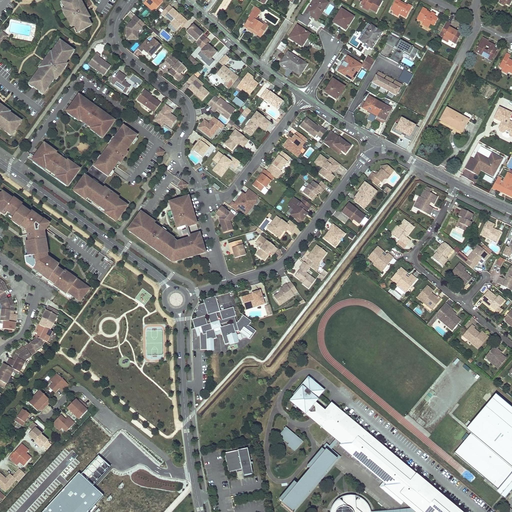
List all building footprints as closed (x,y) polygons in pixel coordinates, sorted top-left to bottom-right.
[(74,26),(78,33),(91,26),(88,19),(90,18),(88,15),(87,16),(85,12),(86,12),(84,8),(83,8),(81,5),(82,4),(81,1),(79,2),(77,0),(66,0),(62,3),(65,9),(64,10),(65,13),(66,12),(68,16),(66,17),(68,21),(69,21),(71,24),(70,25),(72,28),(74,26)] [(146,0),(147,0),(144,4),(154,13),(163,3),(160,0),(146,0)] [(314,18),(326,1),(323,0),(313,0),(305,13),(314,18)] [(376,0),(362,0),(366,2),(364,6),(363,8),(368,11),(369,9),(376,12),(382,2),(378,0),(377,0),(377,1),(376,0)] [(400,0),(395,0),(392,6),(396,8),(394,12),(393,14),(398,16),(399,14),(406,18),(412,7),(408,5),(407,6),(400,1),(400,0)] [(317,20),(328,3),(326,1),(314,18),(317,20)] [(255,18),(260,10),(254,7),(249,16),(251,17),(244,27),(249,30),(250,29),(256,32),(255,33),(260,37),(266,27),(255,20),(256,18),(255,18)] [(427,10),(422,8),(417,18),(424,22),(422,24),(429,28),(431,24),(434,25),(438,18),(435,17),(436,14),(431,12),(431,13),(430,14),(426,12),(427,10)] [(184,22),(178,16),(179,15),(172,10),(165,18),(171,23),(170,24),(177,31),(180,27),(184,22)] [(346,30),(354,18),(341,10),(335,19),(340,22),(343,25),(342,27),(346,30)] [(182,29),(187,23),(179,15),(178,16),(184,22),(180,27),(182,29)] [(146,24),(136,16),(133,20),(134,20),(131,23),(132,24),(130,26),(129,25),(127,27),(128,39),(138,39),(138,31),(142,28),(146,24)] [(267,26),(256,18),(255,20),(266,27),(267,26)] [(449,28),(451,24),(447,22),(442,32),(445,34),(443,37),(442,39),(448,42),(449,40),(456,44),(461,33),(457,31),(456,32),(449,28)] [(372,48),(382,32),(371,25),(361,41),(372,48)] [(199,46),(206,40),(202,36),(203,35),(193,26),(186,33),(196,42),(196,43),(199,46)] [(306,39),(309,34),(297,27),(289,39),(299,45),(302,40),(304,37),(306,39)] [(0,46),(0,47),(9,37),(3,32),(0,34),(0,46)] [(390,60),(398,64),(403,53),(414,59),(419,50),(389,35),(385,43),(396,49),(390,60)] [(488,41),(482,38),(475,52),(488,59),(489,56),(492,58),(497,50),(494,48),(495,46),(488,42),(488,41)] [(147,40),(138,49),(143,53),(144,51),(151,57),(162,46),(154,39),(151,43),(147,40)] [(210,43),(206,39),(206,40),(199,46),(197,49),(201,52),(200,53),(210,61),(217,53),(213,50),(211,48),(208,45),(210,43)] [(134,52),(140,45),(136,42),(131,50),(134,52)] [(282,52),(286,45),(281,42),(276,49),(282,52)] [(32,86),(40,92),(42,89),(45,91),(72,55),(69,53),(71,50),(63,44),(60,47),(58,45),(45,61),(31,81),(34,83),(32,86)] [(388,56),(392,49),(386,46),(382,53),(388,56)] [(300,74),(306,64),(288,52),(282,61),(300,74)] [(97,53),(89,64),(105,75),(111,66),(99,57),(101,55),(97,53)] [(510,56),(506,53),(501,63),(504,65),(502,69),(501,71),(507,74),(508,71),(511,73),(511,61),(508,59),(510,56)] [(225,55),(220,60),(225,64),(229,59),(225,55)] [(187,60),(195,66),(198,62),(190,56),(187,60)] [(357,62),(348,56),(338,71),(352,80),(361,66),(362,66),(357,62)] [(372,66),(375,60),(368,56),(364,61),(372,66)] [(173,57),(168,62),(173,67),(174,68),(173,70),(172,69),(168,73),(175,79),(179,75),(185,68),(173,57)] [(300,74),(282,61),(281,63),(299,75),(300,74)] [(369,72),(372,66),(364,61),(362,66),(361,66),(369,72)] [(231,86),(238,78),(234,74),(233,75),(227,71),(228,70),(223,66),(216,75),(231,86)] [(120,71),(111,83),(126,94),(131,86),(126,82),(124,81),(125,80),(127,77),(120,71)] [(378,72),(372,83),(396,96),(397,93),(399,94),(401,90),(399,89),(401,85),(378,72)] [(410,73),(405,83),(408,85),(413,75),(410,73)] [(252,78),(247,74),(238,86),(242,89),(242,90),(249,96),(258,85),(254,82),(254,83),(252,82),(253,81),(252,78)] [(202,86),(195,80),(197,78),(193,75),(186,83),(190,86),(188,88),(202,100),(209,93),(202,86)] [(344,87),(333,80),(325,92),(337,100),(344,87)] [(145,89),(138,99),(155,112),(162,103),(152,96),(149,93),(150,92),(145,89)] [(283,102),(267,90),(261,97),(277,110),(283,102)] [(68,112),(68,113),(78,121),(80,119),(84,122),(86,123),(84,126),(87,128),(89,125),(92,128),(91,129),(101,137),(102,137),(103,137),(115,121),(109,116),(108,117),(99,111),(100,110),(94,105),(93,106),(84,100),(85,99),(80,95),(67,112),(68,112)] [(236,97),(233,102),(241,108),(244,104),(236,97)] [(377,116),(384,105),(369,97),(365,104),(363,108),(377,116)] [(212,110),(216,113),(217,112),(219,110),(225,114),(224,116),(229,120),(236,111),(220,99),(212,110)] [(368,116),(375,120),(377,116),(363,108),(365,104),(364,103),(359,111),(368,116)] [(15,122),(17,119),(14,116),(13,117),(5,112),(6,110),(0,105),(0,125),(5,129),(4,130),(8,132),(10,129),(13,131),(18,125),(15,122)] [(166,105),(155,120),(162,125),(164,122),(166,124),(168,122),(173,126),(176,121),(177,118),(172,115),(171,116),(170,115),(170,114),(173,110),(166,105)] [(385,121),(391,109),(384,105),(377,116),(385,121)] [(498,107),(492,118),(501,123),(500,124),(501,127),(499,127),(498,129),(499,131),(502,132),(503,132),(504,130),(509,132),(508,134),(508,136),(511,138),(511,137),(511,123),(506,121),(510,113),(498,107)] [(468,120),(446,108),(440,120),(462,132),(468,120)] [(270,123),(257,113),(243,131),(250,136),(258,126),(261,122),(267,127),(270,123)] [(203,119),(197,127),(210,136),(218,126),(220,128),(223,124),(213,116),(210,120),(211,121),(209,124),(208,123),(203,119)] [(404,138),(410,142),(418,128),(401,118),(398,125),(395,124),(391,131),(400,136),(401,134),(404,136),(404,138)] [(306,119),(300,127),(315,138),(316,136),(320,139),(326,131),(322,128),(321,130),(318,128),(306,119)] [(231,120),(226,126),(230,129),(235,123),(231,120)] [(267,127),(261,122),(258,126),(265,130),(267,127)] [(124,126),(95,166),(108,176),(121,158),(122,158),(123,158),(124,158),(124,157),(124,156),(124,155),(138,136),(124,126)] [(224,145),(230,149),(236,140),(237,141),(238,140),(245,145),(248,141),(235,131),(224,145)] [(307,140),(297,133),(292,140),(290,142),(288,140),(283,147),(297,158),(301,153),(300,152),(297,151),(301,146),(302,146),(307,140)] [(331,133),(324,143),(330,148),(333,145),(342,152),(345,155),(351,148),(339,139),(338,140),(336,138),(336,137),(331,133)] [(200,140),(201,141),(194,150),(202,157),(212,144),(203,137),(200,140)] [(200,140),(199,139),(192,149),(194,150),(201,141),(200,140)] [(244,147),(245,145),(238,140),(237,141),(236,140),(230,149),(232,150),(237,144),(238,145),(239,144),(244,147)] [(68,161),(56,152),(50,148),(51,147),(45,142),(32,159),(34,160),(33,161),(66,185),(67,184),(68,185),(80,168),(74,164),(73,165),(68,161)] [(333,145),(330,148),(339,155),(342,152),(333,145)] [(165,151),(161,147),(157,152),(162,156),(165,151)] [(234,170),(239,163),(233,158),(230,162),(228,160),(228,161),(224,159),(225,158),(218,152),(213,159),(218,163),(213,170),(221,176),(225,170),(224,169),(228,165),(229,166),(234,170)] [(282,152),(269,169),(274,172),(273,174),(277,178),(281,173),(280,172),(290,159),(282,152)] [(494,174),(503,159),(491,152),(488,158),(477,152),(473,159),(470,157),(464,168),(473,173),(478,165),(494,174)] [(324,175),(323,177),(330,182),(334,177),(331,174),(331,172),(330,172),(331,170),(332,171),(333,171),(334,169),(336,170),(339,166),(333,162),(328,162),(320,156),(315,163),(323,169),(321,171),(323,173),(324,175)] [(370,172),(365,178),(375,185),(378,181),(379,182),(382,179),(385,178),(392,170),(385,165),(379,166),(379,169),(376,172),(374,175),(372,173),(370,172)] [(478,165),(473,173),(477,175),(480,170),(493,177),(494,174),(478,165)] [(274,172),(269,169),(267,172),(274,178),(276,180),(277,178),(273,174),(274,172)] [(267,172),(264,171),(258,179),(259,179),(257,182),(256,182),(252,186),(261,193),(264,188),(266,189),(274,178),(267,172)] [(503,179),(502,182),(499,180),(500,178),(501,176),(498,174),(491,187),(498,191),(498,190),(511,197),(511,195),(511,185),(511,182),(511,175),(507,172),(503,179)] [(85,174),(75,188),(87,196),(106,210),(118,219),(127,205),(112,194),(113,194),(113,193),(113,192),(112,192),(111,191),(110,191),(109,192),(85,174)] [(138,190),(142,185),(137,181),(133,187),(138,190)] [(320,195),(327,187),(321,182),(318,186),(313,183),(310,186),(308,190),(306,189),(302,194),(311,200),(317,192),(318,193),(320,195)] [(354,198),(352,201),(359,207),(362,203),(362,204),(365,200),(368,199),(374,191),(362,182),(356,190),(357,191),(360,193),(359,195),(358,194),(355,194),(353,197),(354,198)] [(75,188),(74,190),(85,198),(87,196),(75,188)] [(425,191),(424,191),(421,198),(419,197),(414,208),(430,216),(433,209),(429,207),(427,206),(428,202),(430,203),(433,205),(437,197),(429,193),(431,190),(426,188),(425,191)] [(76,295),(81,299),(90,287),(71,273),(70,274),(67,272),(67,271),(65,269),(63,270),(57,266),(58,264),(52,260),(53,259),(47,255),(46,255),(44,238),(45,238),(44,231),(50,223),(44,219),(43,220),(37,216),(27,210),(21,206),(23,204),(13,197),(13,198),(3,192),(2,193),(0,191),(0,210),(3,212),(8,212),(8,211),(15,216),(13,218),(22,225),(21,226),(28,230),(29,230),(29,233),(28,233),(29,237),(30,237),(30,241),(26,241),(27,249),(28,249),(29,256),(25,257),(25,263),(34,269),(43,275),(44,274),(50,278),(49,280),(55,284),(59,287),(58,288),(67,294),(68,292),(75,296),(76,295)] [(258,197),(249,191),(245,196),(244,195),(242,198),(240,197),(235,204),(232,202),(229,206),(236,211),(239,208),(246,213),(252,206),(251,201),(256,201),(258,197)] [(187,196),(169,202),(171,210),(173,209),(176,220),(175,221),(177,227),(186,224),(186,226),(196,223),(194,216),(192,216),(188,204),(190,204),(187,196)] [(307,210),(310,206),(303,200),(300,204),(293,199),(288,206),(294,211),(291,216),(295,220),(297,218),(302,222),(306,217),(304,216),(305,214),(308,211),(307,210)] [(362,203),(359,207),(362,208),(368,199),(365,200),(362,204),(362,203)] [(363,216),(347,203),(340,212),(348,218),(349,217),(352,219),(357,223),(363,216)] [(235,216),(222,207),(216,214),(221,218),(220,220),(224,233),(233,230),(230,222),(235,216)] [(106,210),(105,212),(116,221),(118,219),(106,210)] [(471,215),(461,210),(458,217),(459,217),(461,218),(459,221),(458,220),(455,227),(463,231),(465,227),(467,228),(470,223),(468,222),(471,215)] [(157,226),(146,218),(148,216),(141,211),(136,217),(137,218),(133,223),(133,222),(129,227),(132,230),(131,232),(138,237),(140,234),(147,239),(145,242),(150,245),(151,243),(160,249),(158,251),(166,257),(168,255),(174,259),(180,257),(181,259),(188,257),(187,255),(197,252),(198,254),(205,252),(203,245),(202,246),(200,239),(201,239),(199,233),(189,236),(190,238),(181,241),(181,243),(178,244),(173,240),(174,238),(160,228),(159,230),(156,227),(157,226)] [(279,238),(284,231),(285,230),(287,231),(291,234),(297,227),(291,222),(288,226),(286,225),(276,218),(269,227),(274,230),(272,233),(279,238)] [(414,227),(404,220),(398,227),(397,226),(394,230),(396,232),(393,235),(405,245),(409,240),(406,237),(403,235),(405,232),(408,234),(414,227)] [(486,222),(480,235),(490,240),(492,239),(495,240),(499,232),(495,231),(493,230),(493,231),(491,230),(491,229),(493,225),(486,222)] [(343,234),(331,224),(328,228),(329,228),(330,229),(329,231),(327,231),(322,238),(332,245),(339,236),(341,237),(343,234)] [(273,255),(277,249),(261,236),(255,244),(258,247),(260,247),(260,249),(256,255),(264,261),(268,255),(267,254),(269,252),(270,253),(273,255)] [(240,240),(228,244),(229,249),(231,249),(233,253),(234,258),(244,255),(240,240)] [(151,243),(150,245),(158,251),(160,249),(151,243)] [(453,249),(445,243),(442,246),(440,245),(435,251),(437,252),(439,253),(436,256),(434,254),(431,258),(441,267),(447,261),(445,259),(448,255),(446,254),(449,250),(451,252),(453,249)] [(320,260),(325,253),(315,245),(310,253),(311,254),(304,264),(309,267),(314,271),(317,267),(317,264),(320,260)] [(469,259),(476,265),(479,262),(478,261),(479,260),(478,259),(480,258),(481,258),(484,261),(489,255),(478,246),(470,254),(472,255),(469,259)] [(377,248),(368,258),(374,263),(373,265),(381,272),(393,258),(387,254),(384,257),(383,259),(380,256),(381,255),(383,253),(377,248)] [(304,264),(302,262),(298,268),(299,269),(294,276),(302,283),(301,284),(307,288),(314,280),(304,273),(309,267),(304,264)] [(458,263),(451,273),(455,276),(455,275),(457,277),(456,278),(456,279),(462,284),(463,283),(465,285),(471,278),(469,276),(467,278),(464,275),(465,273),(462,271),(464,269),(458,263)] [(511,269),(509,268),(505,277),(508,278),(506,281),(503,280),(499,278),(496,284),(510,291),(511,287),(511,269)] [(405,293),(417,280),(411,275),(408,279),(406,280),(403,278),(405,276),(407,274),(400,269),(391,280),(398,285),(397,286),(405,293)] [(292,294),(296,291),(290,282),(286,285),(285,284),(281,286),(282,288),(281,288),(279,288),(278,293),(273,296),(278,305),(293,295),(292,294)] [(427,287),(417,298),(427,307),(431,307),(433,309),(441,300),(437,297),(436,298),(434,297),(432,297),(430,296),(431,294),(433,292),(427,287)] [(262,304),(258,290),(250,293),(250,294),(251,295),(247,296),(247,295),(239,297),(242,305),(248,303),(250,308),(262,304)] [(487,291),(481,298),(483,301),(482,302),(488,307),(489,306),(490,305),(492,307),(491,308),(496,311),(495,312),(497,314),(501,311),(498,308),(503,301),(497,296),(496,298),(493,296),(492,297),(489,294),(490,293),(487,291)] [(221,303),(225,302),(227,308),(236,305),(232,292),(218,296),(221,303)] [(5,296),(0,297),(0,303),(2,307),(2,310),(9,310),(9,311),(11,312),(13,312),(14,307),(9,298),(6,299),(5,296)] [(214,346),(213,338),(217,337),(216,334),(214,328),(220,326),(222,332),(225,343),(229,342),(239,339),(236,332),(235,331),(238,330),(240,331),(239,331),(248,338),(248,337),(255,329),(249,325),(251,321),(243,315),(239,320),(236,321),(235,316),(236,316),(233,307),(220,311),(218,307),(216,307),(215,305),(218,304),(216,298),(206,301),(206,302),(200,304),(199,307),(199,310),(196,310),(198,317),(193,318),(196,327),(197,327),(202,326),(203,331),(201,331),(201,334),(201,349),(208,349),(208,347),(214,346)] [(58,311),(48,306),(44,314),(46,315),(45,317),(44,316),(43,318),(52,323),(55,316),(57,316),(59,312),(58,311)] [(449,308),(441,318),(448,324),(446,325),(453,330),(460,321),(456,318),(455,319),(453,317),(454,316),(455,315),(451,312),(452,311),(449,308)] [(9,310),(2,310),(1,321),(4,321),(8,322),(8,318),(16,319),(17,315),(13,314),(11,314),(11,312),(9,311),(9,310)] [(8,322),(4,321),(4,324),(3,329),(14,330),(15,323),(16,323),(16,319),(8,318),(8,322)] [(52,323),(43,318),(39,325),(38,324),(37,328),(44,332),(45,328),(49,330),(50,328),(53,323),(52,323)] [(477,349),(487,337),(481,332),(479,335),(478,336),(475,334),(476,332),(473,330),(474,329),(471,326),(464,334),(467,337),(467,340),(477,349)] [(44,332),(37,328),(35,332),(38,333),(40,335),(39,338),(44,341),(46,342),(52,332),(49,330),(45,328),(44,332)] [(55,333),(52,332),(46,342),(50,344),(55,333)] [(44,341),(39,338),(38,337),(36,341),(35,341),(34,341),(27,345),(32,354),(38,350),(41,348),(43,347),(41,345),(44,341)] [(32,354),(27,345),(24,348),(16,354),(14,357),(16,358),(17,359),(18,358),(24,362),(25,360),(30,357),(29,356),(32,354)] [(492,363),(498,369),(506,360),(502,356),(501,357),(498,355),(499,354),(500,353),(497,350),(498,349),(495,346),(486,356),(493,362),(492,363)] [(17,359),(16,358),(15,361),(9,358),(7,362),(14,365),(12,369),(16,371),(19,372),(24,362),(18,358),(17,359)] [(14,365),(7,362),(6,365),(3,372),(12,377),(13,378),(15,373),(16,371),(12,369),(14,365)] [(27,363),(24,362),(19,372),(22,374),(27,363)] [(8,385),(12,377),(3,372),(2,375),(3,375),(2,377),(1,376),(0,375),(0,386),(7,390),(9,385),(8,385)] [(68,384),(57,374),(50,381),(53,383),(49,387),(54,393),(59,388),(60,387),(63,389),(68,384)] [(293,404),(310,418),(319,408),(314,403),(317,401),(315,399),(322,391),(306,378),(301,383),(303,385),(294,395),(295,396),(292,399),(295,401),(293,404)] [(432,389),(424,398),(428,401),(435,392),(432,389)] [(41,392),(38,392),(30,401),(30,404),(37,411),(40,408),(42,410),(48,404),(46,402),(48,399),(41,392)] [(511,413),(495,397),(491,402),(511,421),(511,413)] [(78,402),(75,399),(69,406),(69,409),(77,418),(80,417),(87,410),(84,408),(86,406),(80,400),(78,402)] [(473,433),(455,452),(493,485),(502,474),(507,478),(511,482),(511,421),(491,402),(468,428),(473,433)] [(459,511),(331,405),(324,412),(316,422),(332,436),(335,432),(345,440),(341,444),(340,445),(386,485),(390,487),(388,489),(407,504),(416,511),(459,511)] [(316,422),(324,412),(319,408),(310,418),(313,420),(316,422)] [(30,414),(22,409),(15,421),(22,426),(30,414)] [(65,420),(60,415),(53,424),(60,430),(62,428),(66,432),(74,423),(69,418),(67,421),(65,420)] [(49,442),(35,428),(28,436),(42,448),(43,446),(47,450),(51,445),(48,442),(49,442)] [(285,428),(279,436),(296,450),(302,442),(285,428)] [(345,440),(335,432),(332,436),(341,444),(345,440)] [(279,436),(277,438),(294,452),(296,450),(279,436)] [(16,454),(11,460),(15,464),(18,461),(20,463),(24,466),(31,458),(26,453),(29,451),(22,444),(14,453),(16,454)] [(247,447),(224,452),(228,471),(236,469),(241,468),(241,470),(242,475),(252,472),(247,447)] [(336,460),(325,451),(324,452),(280,504),(289,511),(291,511),(308,492),(300,485),(306,478),(313,484),(324,471),(325,473),(336,460)] [(0,473),(0,487),(6,492),(16,480),(18,482),(25,474),(19,469),(13,476),(10,473),(6,478),(0,473)] [(79,473),(42,511),(89,511),(104,496),(79,473)] [(493,485),(498,489),(507,478),(502,474),(493,485)] [(390,487),(386,485),(382,490),(403,508),(407,504),(388,489),(390,487)] [(361,498),(359,497),(356,501),(355,496),(352,495),(350,495),(345,496),(342,497),(343,502),(339,499),(336,500),(333,504),(332,506),(330,509),(329,511),(370,511),(370,509),(368,506),(366,503),(364,500),(361,498)]
